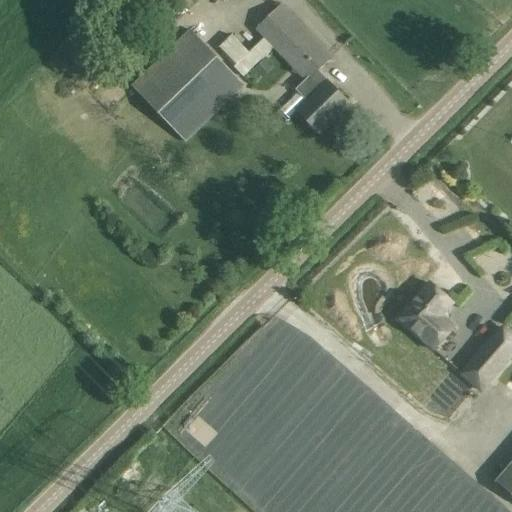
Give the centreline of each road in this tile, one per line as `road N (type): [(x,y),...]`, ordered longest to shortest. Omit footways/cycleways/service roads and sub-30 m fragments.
road 1 (tertiary): [(44,511),(511,43)]
road 2 (track): [(511,508),(263,288)]
